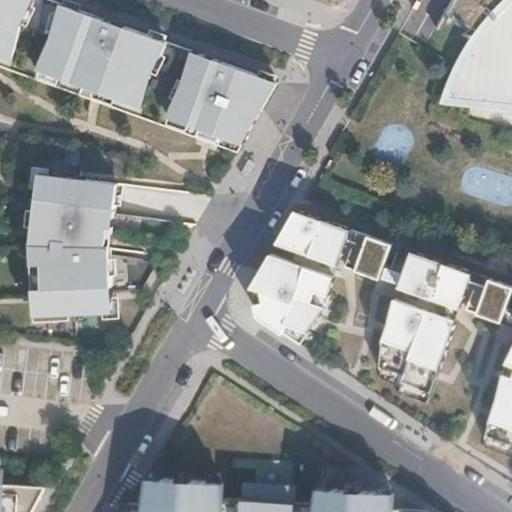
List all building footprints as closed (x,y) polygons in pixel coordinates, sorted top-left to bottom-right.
[(237,154),(278,83),(49,0),(0,0),(0,68),(96,103),(206,143),(237,154)] [(511,0),(459,0),(448,21),(481,34),(494,20),(511,0)] [(511,0),(494,20),(481,34),(465,56),(454,78),(450,99),(477,104),(505,107),(511,107),(511,0)] [(450,99),(448,107),(469,111),(506,117),(511,117),(511,107),(505,107),(477,104),(450,99)] [(113,238),(120,184),(41,175),(35,228),(59,231),(56,247),(32,247),(33,267),(43,266),(44,290),(35,291),(36,317),(116,312),(112,248),(83,244),(85,234),(113,238)] [(318,256),(383,278),(395,244),(370,236),(367,244),(351,239),(354,229),(299,211),(280,244),(301,250),(300,254),(316,260),(318,256)] [(59,231),(35,228),(32,247),(56,247),(59,231)] [(476,273),(415,251),(402,287),(505,323),(511,302),(511,285),(492,279),(489,287),(473,282),(476,273)] [(262,317),(303,344),(329,307),(339,278),(303,265),(303,262),(297,260),(297,262),(274,255),(255,287),(270,292),(267,302),(259,303),(262,317)] [(255,287),(259,303),(267,302),(270,292),(255,287)] [(432,393),(459,320),(448,316),(449,312),(430,306),(429,310),(398,299),(395,313),(405,315),(403,326),(393,324),(386,339),(383,366),(406,374),(403,381),(432,393)] [(405,315),(395,313),(393,324),(403,326),(405,315)] [(511,382),(503,381),(486,434),(511,443),(511,353),(508,361),(511,363),(511,382)] [(511,363),(508,361),(503,381),(511,382),(511,363)] [(0,511),(35,511),(48,489),(6,486),(5,470),(0,469),(0,511)] [(431,511),(430,511),(397,510),(397,494),(367,492),(366,505),(350,505),(350,491),(318,489),(317,505),(226,499),(226,483),(148,479),(145,505),(130,504),(125,511),(431,511)] [(366,505),(367,492),(350,491),(350,505),(366,505)]
